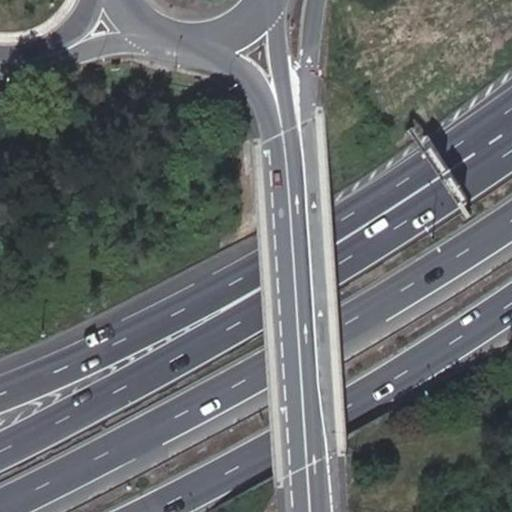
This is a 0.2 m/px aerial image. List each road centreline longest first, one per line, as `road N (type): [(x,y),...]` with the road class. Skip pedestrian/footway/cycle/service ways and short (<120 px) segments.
road 1 (motorway): [(0,504),(147,431),(511,219)]
road 2 (motorway): [(480,168),(224,329),(0,449)]
road 3 (motorway): [(480,168),(345,216),(95,355),(0,394)]
road 4 (motorway): [(155,511),(511,301)]
road 5 (secondary): [(315,511),(284,102)]
